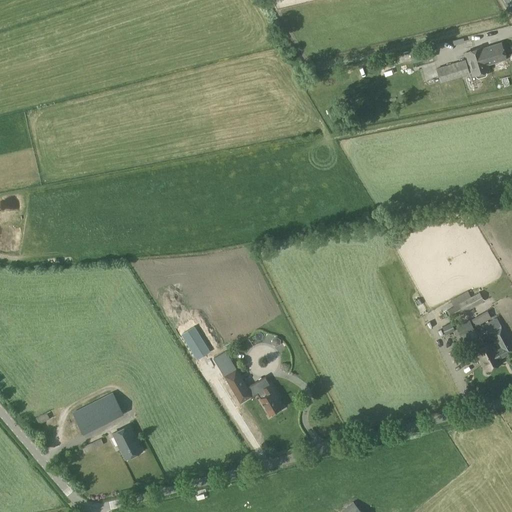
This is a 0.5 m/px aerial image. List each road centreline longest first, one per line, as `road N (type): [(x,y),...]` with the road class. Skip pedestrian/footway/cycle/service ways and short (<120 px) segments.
road 1 (unclassified): [(87,510),(511,399)]
road 2 (unclassified): [(87,510),(0,408)]
